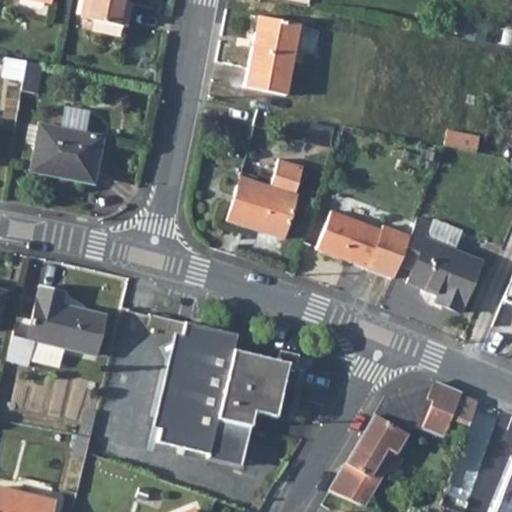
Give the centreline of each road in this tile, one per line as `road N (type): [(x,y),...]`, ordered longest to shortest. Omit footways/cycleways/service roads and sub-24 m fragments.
road 1 (residential): [(151,257),(200,0)]
road 2 (residential): [(388,339),(151,257)]
road 3 (residential): [(388,339),(286,511)]
road 4 (residential): [(151,257),(0,228)]
road 5 (residential): [(511,391),(388,339)]
